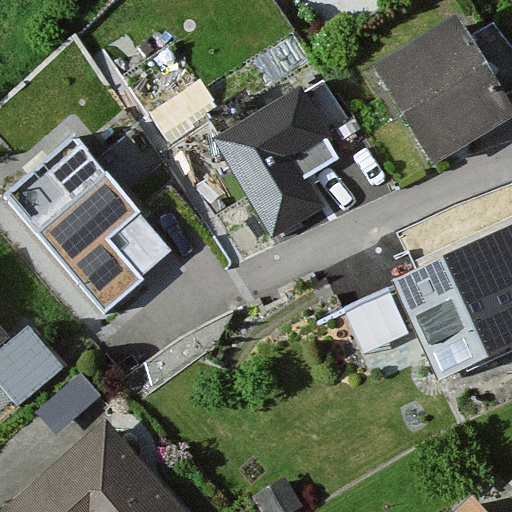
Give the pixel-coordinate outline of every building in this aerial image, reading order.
[(372,88),(429,177),(504,129),(447,40),(372,88)] [(201,74),(154,100),(172,132),(219,106),(201,74)] [(270,250),(323,220),(291,166),(324,147),(298,103),(213,152),(270,250)] [(144,293),(116,254),(145,234),(110,183),(21,245),(84,335),(144,293)] [(438,391),(511,357),(511,237),(393,292),(438,391)] [(0,353),(0,370),(8,363),(0,353)] [(177,511),(107,430),(10,511),(177,511)]
